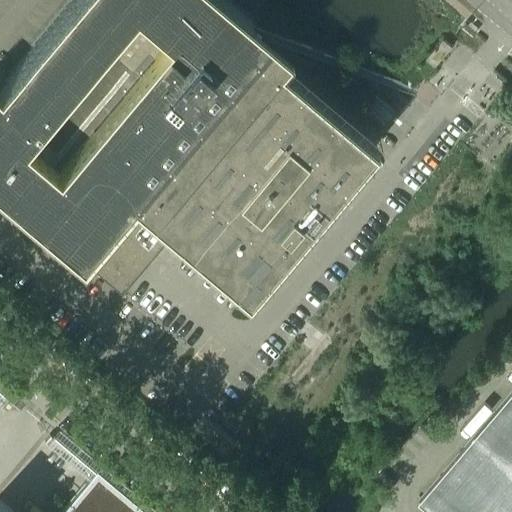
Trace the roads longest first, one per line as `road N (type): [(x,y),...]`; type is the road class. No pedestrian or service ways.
road 1 (unclassified): [(215,511),(0,330)]
road 2 (unknown): [(511,391),(405,511)]
